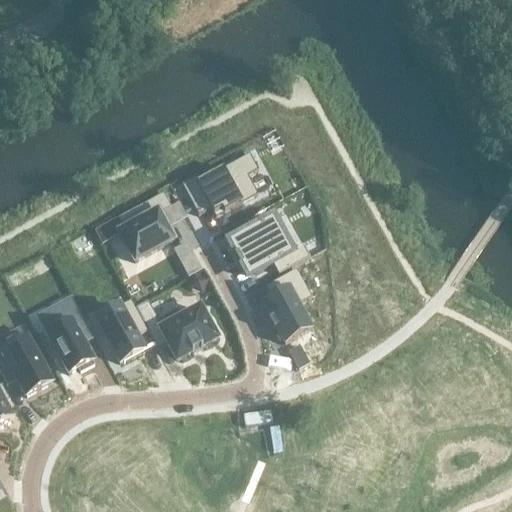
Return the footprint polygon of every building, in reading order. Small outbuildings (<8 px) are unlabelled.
[(195,180),(181,188),(198,219),(211,212),(216,221),(217,221),(215,217),(223,213),(225,216),(258,198),(247,179),(258,174),(249,157),(198,185),(195,180)] [(163,196),(93,234),(101,248),(120,238),(135,265),(174,244),(159,217),(171,210),(163,196)] [(271,223),(229,246),(242,270),(249,266),(255,277),(273,267),(278,278),(314,259),(307,247),(289,256),(271,223)] [(192,255),(179,262),(189,279),(201,272),(192,255)] [(271,302),(263,307),(285,348),(311,333),(297,308),(311,301),(296,273),(265,290),(271,302)] [(66,320),(44,332),(69,378),(78,372),(80,376),(94,368),(77,337),(88,331),(71,301),(59,307),(66,320)] [(131,304),(96,323),(104,338),(100,340),(109,356),(112,354),(120,367),(143,354),(136,341),(148,335),(135,311),(131,304)] [(147,305),(135,311),(148,335),(157,351),(167,346),(177,364),(191,356),(192,357),(194,356),(193,355),(200,351),(200,352),(202,351),(202,350),(216,343),(214,339),(218,337),(210,323),(206,325),(199,313),(183,321),(178,313),(157,324),(147,305)] [(0,348),(0,376),(3,382),(13,376),(27,400),(51,387),(26,342),(3,354),(0,348)] [(0,431),(14,424),(4,406),(10,403),(1,388),(0,389),(0,431)]
